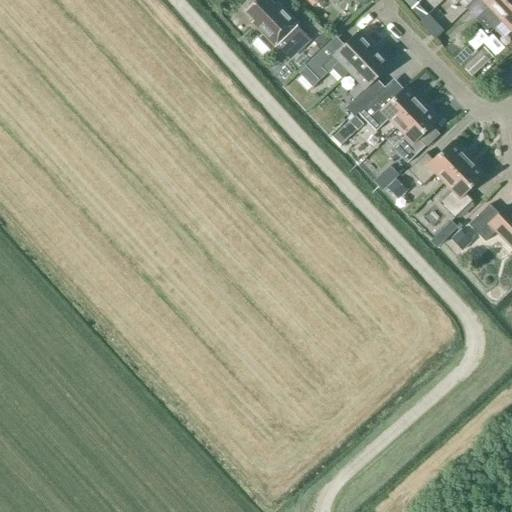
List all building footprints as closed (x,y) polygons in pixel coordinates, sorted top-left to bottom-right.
[(275,48),(279,44),(290,56),(308,39),(296,27),(298,25),(278,4),(275,6),(268,0),(256,0),(245,11),(255,21),(252,24),(275,48)] [(422,0),(402,0),(412,10),(422,0)] [(510,0),(480,0),(488,7),(475,19),(482,27),(510,0)] [(511,30),(511,0),(510,0),(482,27),(489,34),(502,22),(511,32),(511,30)] [(428,14),(419,23),(427,31),(436,22),(428,14)] [(332,39),(325,31),(313,42),(320,49),(332,39)] [(341,79),(349,72),(375,48),(358,32),(337,51),(329,43),(305,65),(319,80),(331,68),(341,79)] [(375,48),(349,72),(359,83),(347,94),(353,100),(345,108),(353,117),(378,94),(370,85),(391,65),(375,48)] [(491,61),(481,51),(463,68),(472,78),(491,61)] [(396,128),(422,104),(406,87),(386,106),(379,99),(361,116),(375,132),(388,120),(396,128)] [(422,104),(396,128),(404,137),(392,149),(407,164),(425,147),(418,140),(438,121),(422,104)] [(357,130),(348,122),(332,138),(341,146),(357,130)] [(444,183),(469,158),(453,141),(433,160),(426,153),(408,171),(423,186),(435,174),(444,183)] [(469,158),(444,183),(452,191),(439,203),(454,219),(473,201),(466,194),(485,175),(469,158)] [(397,176),(389,167),(380,176),(389,184),(397,176)] [(511,246),(511,211),(507,206),(499,214),(490,205),(469,225),(485,242),(497,231),(511,246)]
